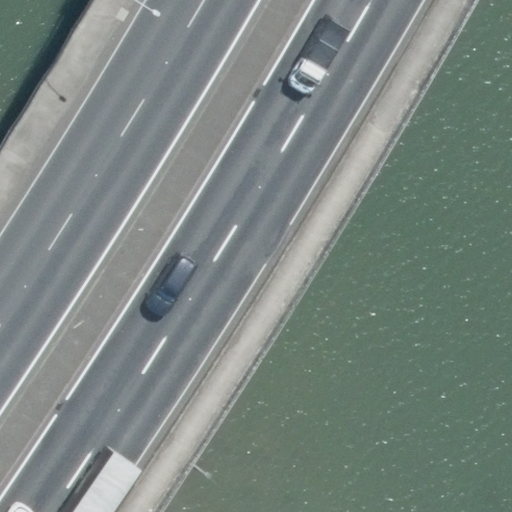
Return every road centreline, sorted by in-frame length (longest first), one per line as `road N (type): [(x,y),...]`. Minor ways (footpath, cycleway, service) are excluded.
road 1 (primary): [(348,0),(265,150),(26,511)]
road 2 (primary): [(0,337),(43,278),(196,0)]
